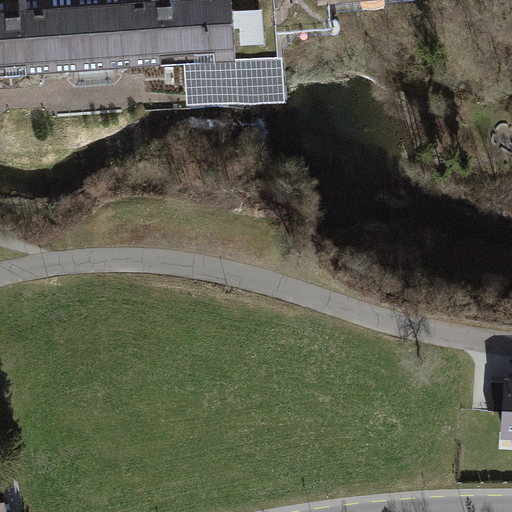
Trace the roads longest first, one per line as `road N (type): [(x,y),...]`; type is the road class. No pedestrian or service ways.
road 1 (residential): [(0,275),(71,262),(204,269),(413,327),(511,344)]
road 2 (secondary): [(511,508),(391,511)]
